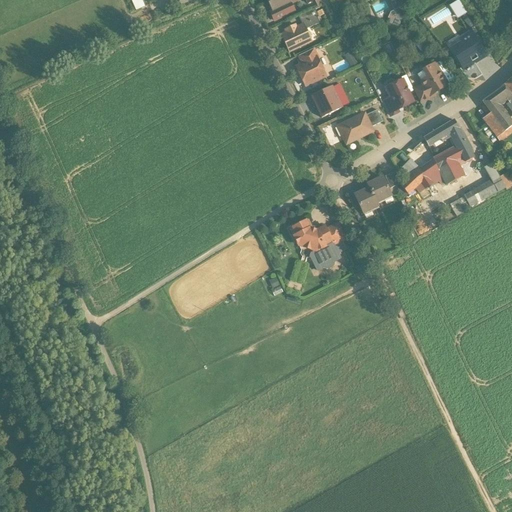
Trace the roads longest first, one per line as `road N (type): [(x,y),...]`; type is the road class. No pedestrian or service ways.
road 1 (residential): [(511,70),(459,111),(332,181),(242,0)]
road 2 (track): [(332,181),(493,511)]
road 3 (track): [(0,117),(91,326)]
road 4 (track): [(91,326),(136,433),(152,511)]
road 5 (track): [(256,224),(91,326)]
